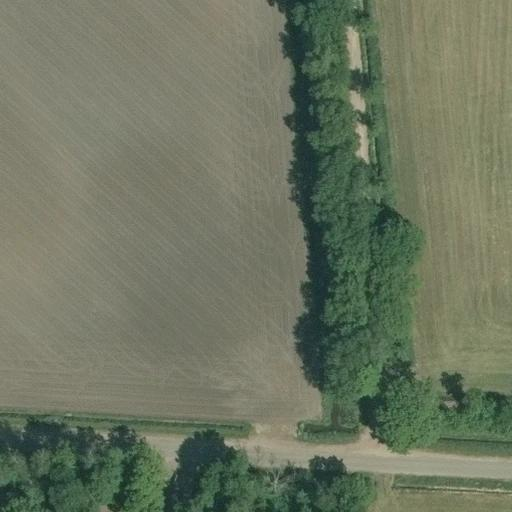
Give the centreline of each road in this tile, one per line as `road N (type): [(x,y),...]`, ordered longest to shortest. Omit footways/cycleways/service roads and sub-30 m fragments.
road 1 (unclassified): [(511,469),(0,442)]
road 2 (track): [(344,0),(382,462)]
